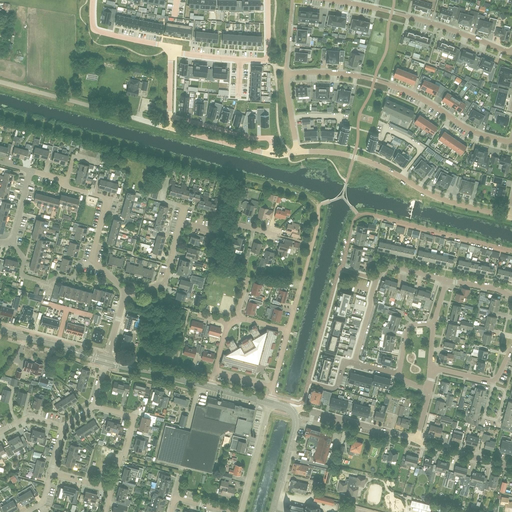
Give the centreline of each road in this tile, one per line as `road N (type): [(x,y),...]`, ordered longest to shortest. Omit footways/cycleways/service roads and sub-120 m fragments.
road 1 (residential): [(285,73),(387,83),(470,130),(511,142)]
road 2 (residential): [(509,218),(438,199),(353,157),(297,152)]
road 3 (residential): [(331,0),(511,51)]
road 4 (residential): [(168,51),(269,60),(268,0)]
road 5 (residential): [(511,251),(374,215)]
road 6 (unclassified): [(119,113),(0,81)]
road 7 (residential): [(295,239),(236,223),(211,230),(180,222)]
